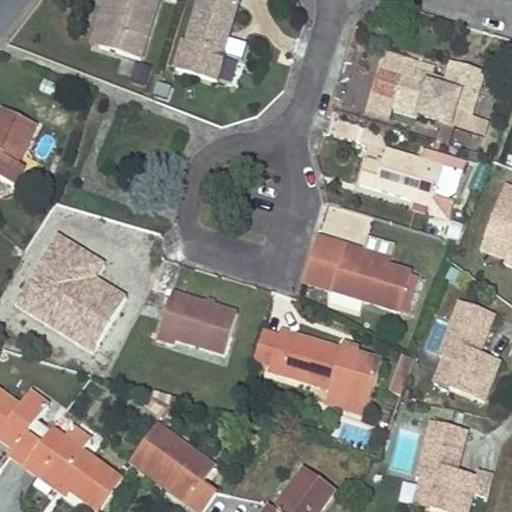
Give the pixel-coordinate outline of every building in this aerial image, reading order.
[(115,0),(115,4),(102,48),(143,60),(160,0),(115,0)] [(231,35),(240,0),(202,0),(188,46),(184,45),(176,71),(214,82),(221,58),(224,58),(229,40),(225,39),(226,34),(231,35)] [(94,46),(102,48),(115,4),(107,2),(94,46)] [(435,70),(384,54),(372,93),(398,100),(395,111),(445,126),(457,129),(485,138),(489,124),(471,118),(484,75),(459,67),(454,86),(447,84),(445,91),(430,87),(433,79),(435,70)] [(224,58),(221,58),(214,82),(219,84),(227,59),(224,58)] [(228,58),(221,81),(234,84),(241,61),(228,58)] [(454,86),(459,67),(453,65),(447,84),(454,86)] [(145,85),(149,70),(136,66),(132,82),(145,85)] [(433,79),(430,87),(445,91),(447,84),(433,79)] [(58,87),(45,81),(40,91),(53,97),(58,87)] [(398,100),(372,93),(366,114),(392,122),(395,111),(398,100)] [(2,110),(0,114),(0,180),(15,188),(25,169),(18,165),(36,127),(2,110)] [(457,129),(445,126),(439,145),(451,148),(457,129)] [(382,165),(367,161),(359,187),(432,208),(436,197),(455,203),(463,174),(443,168),(446,158),(422,151),(419,161),(387,151),(382,165)] [(468,175),(471,165),(446,158),(443,168),(463,174),(468,175)] [(505,266),(511,268),(511,189),(505,187),(487,236),(511,245),(511,246),(506,261),(505,266)] [(449,222),(455,203),(436,197),(432,208),(430,216),(449,222)] [(511,246),(511,245),(487,236),(481,251),(506,261),(511,246)] [(96,282),(104,267),(58,238),(49,253),(96,282)] [(304,285),(332,293),(346,248),(319,240),(315,252),(304,285)] [(412,277),(412,276),(387,268),(361,260),(362,253),(346,248),(332,293),(400,314),(400,313),(412,277)] [(96,282),(49,253),(20,299),(98,347),(127,300),(96,282)] [(361,260),(387,268),(389,261),(362,253),(361,260)] [(407,316),(418,279),(412,277),(400,313),(407,316)] [(237,315),(172,295),(158,340),(174,346),(175,341),(224,356),(237,315)] [(93,355),(98,347),(20,299),(15,308),(93,355)] [(484,345),(495,317),(460,304),(440,359),(444,360),(460,366),(450,392),(485,405),(501,363),(480,356),(478,355),(482,343),(484,345)] [(343,351),(280,333),(279,340),(270,367),(268,374),(331,392),(370,404),(382,363),(358,356),(343,351)] [(256,363),(270,367),(279,340),(264,335),(256,363)] [(343,351),(358,356),(359,351),(344,347),(343,351)] [(405,358),(400,370),(410,374),(415,362),(405,358)] [(435,386),(450,392),(460,366),(444,360),(435,386)] [(410,374),(400,370),(391,394),(401,398),(410,374)] [(326,407),(366,418),(370,404),(331,392),(326,407)] [(0,394),(0,441),(16,453),(12,459),(26,469),(41,448),(29,438),(50,409),(30,395),(20,410),(0,394)] [(180,402),(154,395),(145,408),(165,423),(180,402)] [(431,511),(469,511),(473,496),(487,499),(492,476),(478,472),(477,478),(457,473),(454,472),(457,461),(459,461),(467,432),(431,424),(416,480),(421,482),(437,486),(431,511)] [(41,448),(26,469),(40,479),(44,473),(71,493),(96,511),(98,511),(121,483),(82,455),(91,443),(73,429),(64,442),(52,433),(41,448)] [(214,472),(159,431),(136,461),(191,501),(187,506),(194,511),(205,511),(217,496),(204,486),(214,472)] [(191,501),(136,461),(133,466),(187,506),(191,501)] [(320,511),(335,492),(305,470),(275,511),(270,508),(266,511),(320,511)] [(71,493),(44,473),(40,479),(67,499),(71,493)] [(415,508),(431,511),(437,486),(421,482),(415,508)]
